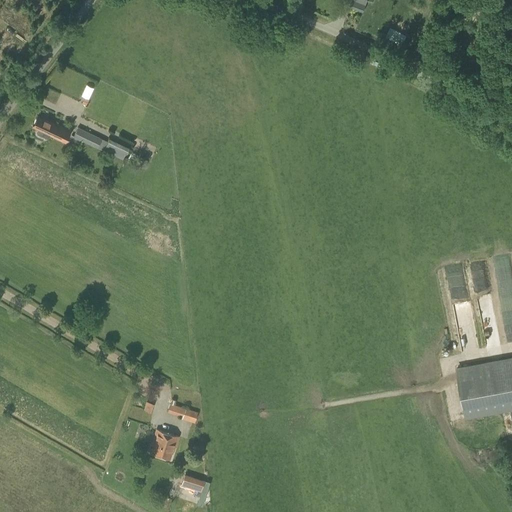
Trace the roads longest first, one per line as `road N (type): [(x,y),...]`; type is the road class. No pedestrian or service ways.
road 1 (unclassified): [(511,125),(255,0)]
road 2 (unknown): [(0,291),(130,368)]
road 3 (unclassified): [(0,119),(91,0)]
